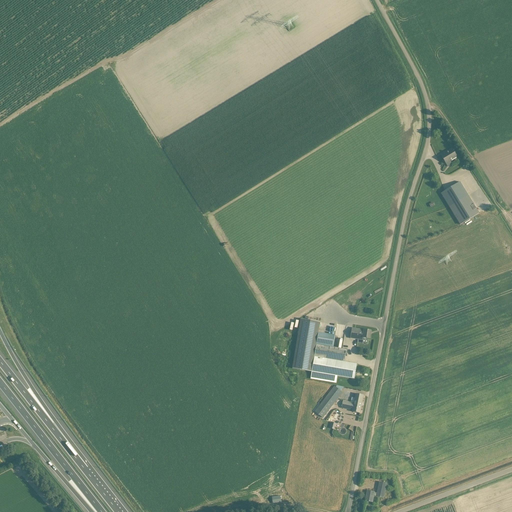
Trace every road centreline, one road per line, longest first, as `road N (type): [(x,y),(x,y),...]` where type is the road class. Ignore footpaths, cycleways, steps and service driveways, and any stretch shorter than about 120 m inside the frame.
road 1 (unclassified): [(348,511),(402,228),(428,137),(422,86),(376,0)]
road 2 (motorway): [(0,382),(101,511)]
road 3 (motorway): [(85,470),(0,331)]
road 4 (motorway): [(85,470),(0,362)]
road 5 (unclassified): [(397,511),(511,468)]
